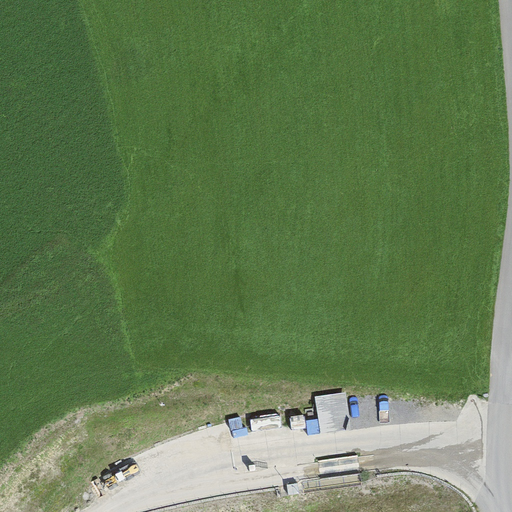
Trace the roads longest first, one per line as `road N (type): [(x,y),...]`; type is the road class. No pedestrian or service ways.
road 1 (track): [(501,424),(156,478),(101,511)]
road 2 (track): [(503,511),(501,402),(511,317)]
